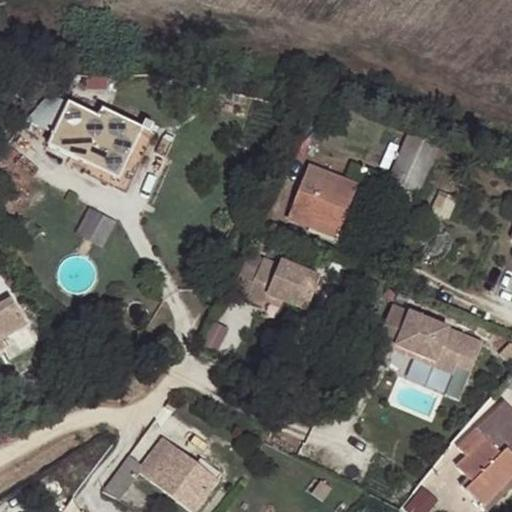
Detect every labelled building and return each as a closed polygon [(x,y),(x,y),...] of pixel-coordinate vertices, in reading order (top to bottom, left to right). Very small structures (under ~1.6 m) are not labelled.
[(125,167),(142,131),(104,113),(100,121),(71,107),(50,147),(89,166),(96,151),(125,167)] [(89,166),(84,176),(126,197),(155,137),(142,131),(125,167),(96,151),(89,166)] [(420,193),(440,148),(409,134),(388,179),(420,194),(420,193)] [(356,185),(309,167),(288,220),(312,230),(317,218),(339,227),(356,185)] [(82,232),(107,245),(121,220),(96,206),(82,232)] [(305,308),(319,275),(280,259),(277,265),(262,258),(248,292),(264,298),(267,292),(281,297),(305,308)] [(281,297),(267,292),(264,298),(278,304),(281,297)] [(462,332),(394,304),(377,344),(395,351),(398,345),(412,350),(410,357),(454,375),(465,351),(456,347),(462,332)] [(1,350),(27,336),(13,310),(0,316),(0,360),(5,357),(1,350)] [(412,350),(398,345),(395,351),(410,357),(412,350)] [(511,444),(511,415),(501,405),(456,448),(467,459),(456,469),(467,481),(460,487),(483,511),(511,483),(511,448),(510,446),(511,444)] [(130,457),(102,493),(119,502),(141,476),(187,511),(193,511),(217,482),(165,442),(145,470),(130,457)] [(332,492),(321,482),(311,496),(322,504),(332,492)] [(417,511),(433,511),(444,500),(429,487),(411,507),(417,511)]
